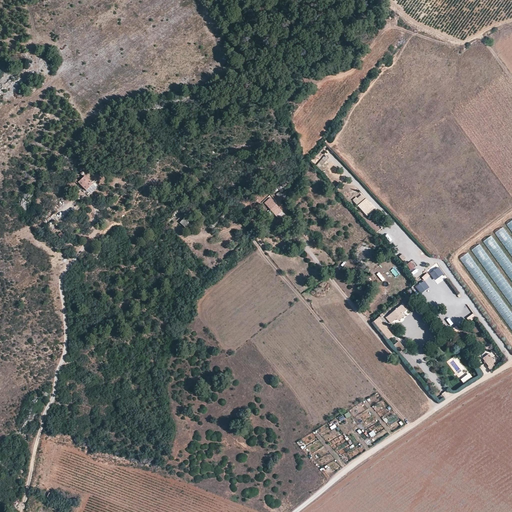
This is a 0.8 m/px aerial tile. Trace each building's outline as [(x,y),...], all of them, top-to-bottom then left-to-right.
[(315,165),(320,170),(330,159),(326,155),(315,165)] [(86,191),(93,184),(85,176),(78,182),(86,191)] [(287,189),(282,191),(276,195),(279,199),(285,195),(284,193),(288,191),(287,189)] [(356,197),(353,200),(358,206),(366,198),(362,194),(357,198),(356,197)] [(271,198),(265,203),(277,217),(282,212),(271,198)] [(180,224),(186,227),(189,222),(183,218),(180,224)] [(375,232),(381,229),(374,219),(371,221),(373,224),(371,226),(375,232)] [(511,240),(503,227),(496,232),(510,255),(511,253),(511,240)] [(493,235),(485,240),(499,265),(507,261),(493,235)] [(480,244),(472,249),(487,272),(495,267),(480,244)] [(462,257),(482,289),(489,285),(469,253),(462,257)] [(411,262),(406,265),(411,271),(415,268),(411,262)] [(438,267),(430,274),(435,281),(444,275),(438,267)] [(379,285),(385,280),(379,272),(373,277),(379,285)] [(424,281),(416,287),(421,294),(430,288),(424,281)] [(402,304),(385,318),(390,324),(397,319),(398,321),(402,317),(401,315),(407,310),(402,304)] [(473,313),(467,318),(469,322),(476,317),(473,313)] [(379,317),(374,322),(388,340),(393,336),(379,317)] [(489,354),(483,359),(488,367),(493,363),(495,362),(489,354)] [(463,384),(472,377),(470,373),(460,379),(463,384)]
